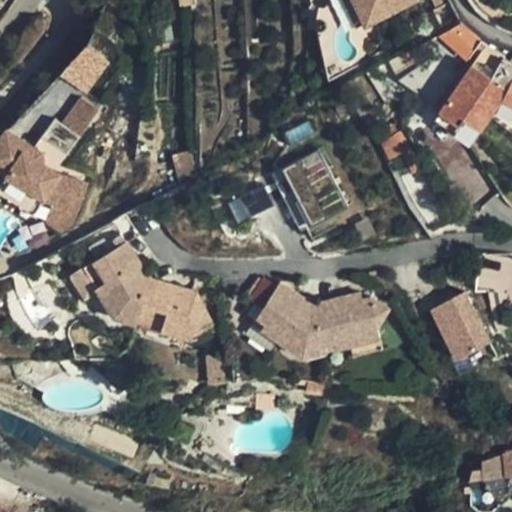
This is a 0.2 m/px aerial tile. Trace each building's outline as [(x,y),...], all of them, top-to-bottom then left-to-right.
[(346,0),(360,26),(374,19),(364,0),(346,0)] [(364,0),(374,19),(402,6),(398,0),(364,0)] [(462,21),(460,22),(442,31),(472,57),(474,60),(441,114),(478,136),(502,95),(511,100),(511,58),(504,55),(505,52),(488,45),(480,38),(462,21)] [(82,95),(63,121),(81,134),(100,108),(82,95)] [(63,121),(55,115),(35,143),(31,140),(9,124),(0,135),(0,164),(9,171),(3,178),(39,204),(44,197),(54,200),(77,209),(87,182),(65,173),(57,167),(81,134),(63,121)] [(199,148),(182,149),(183,180),(200,180),(199,148)] [(350,203),(326,157),(280,180),(304,226),(350,203)] [(39,204),(3,178),(0,182),(0,188),(32,212),(39,204)] [(237,214),(275,204),(269,182),(231,192),(237,214)] [(77,209),(54,200),(46,221),(67,234),(77,209)] [(118,247),(122,244),(113,233),(109,237),(118,247)] [(217,339),(199,295),(150,277),(122,244),(118,247),(109,237),(90,251),(98,262),(79,277),(118,320),(194,346),(216,341),(217,339)] [(269,304),(279,285),(266,278),(255,296),(260,299),(269,304)] [(378,294),(367,296),(350,301),(348,295),(321,301),(319,301),(318,310),(301,300),(305,293),(282,280),(279,285),(269,304),(258,322),(251,334),(279,349),(285,336),(314,353),(363,340),(366,353),(396,346),(392,333),(390,326),(392,306),(378,294)] [(436,307),(463,355),(496,337),(470,289),(436,307)] [(350,301),(367,296),(366,290),(348,295),(350,301)] [(318,310),(319,301),(305,293),(301,300),(318,310)] [(260,299),(255,296),(246,313),(250,316),(260,299)] [(229,359),(207,361),(210,388),(232,386),(229,359)] [(285,393),(268,394),(268,409),(286,409),(285,393)] [(0,511),(9,511),(13,506),(0,500),(0,511)]
